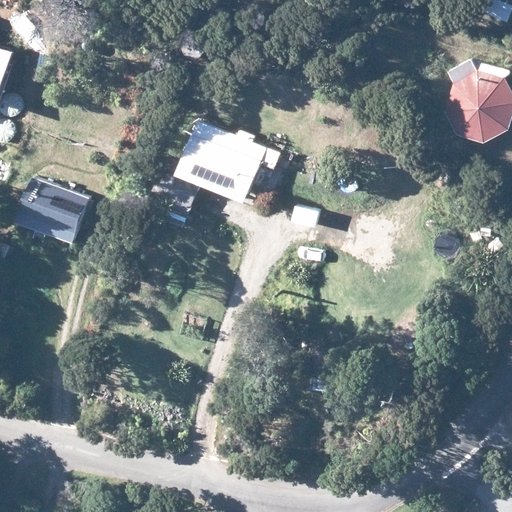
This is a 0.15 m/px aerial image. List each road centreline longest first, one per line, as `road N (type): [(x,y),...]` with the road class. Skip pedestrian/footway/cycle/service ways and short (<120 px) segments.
road 1 (unclassified): [(244,511),(0,421)]
road 2 (unclassified): [(511,398),(371,502),(338,511)]
